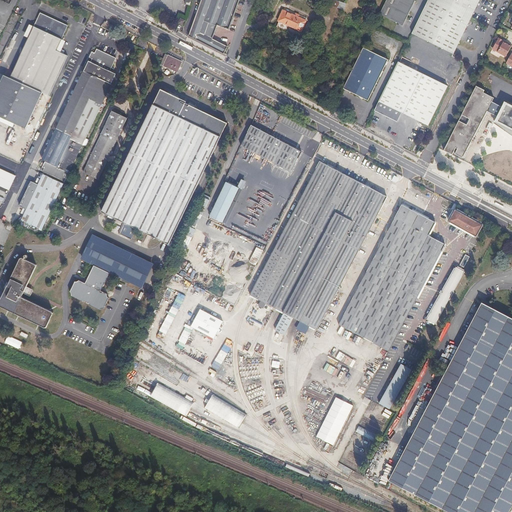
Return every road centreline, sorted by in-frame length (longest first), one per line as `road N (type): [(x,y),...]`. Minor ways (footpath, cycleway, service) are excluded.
road 1 (tertiary): [(93,0),(511,220)]
road 2 (unknown): [(398,191),(329,331)]
road 3 (unknown): [(234,341),(200,331),(185,360),(217,378),(235,372)]
